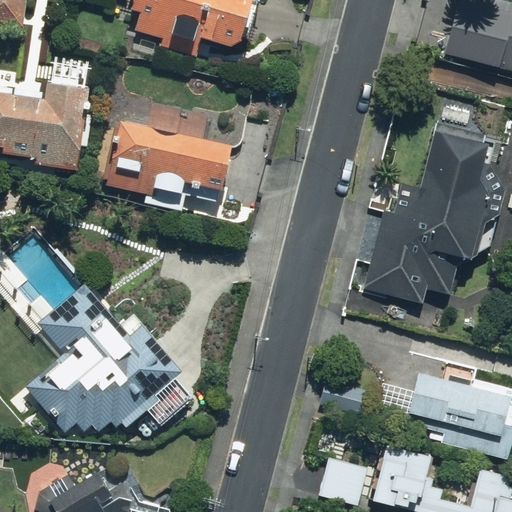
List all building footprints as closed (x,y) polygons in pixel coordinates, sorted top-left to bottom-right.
[(30,0),(0,0),(0,21),(27,25),(30,0)] [(135,0),(128,24),(239,62),(260,0),(135,0)] [(511,2),(503,0),(463,0),(449,52),(511,68),(511,2)] [(0,92),(0,147),(84,157),(92,86),(51,81),(49,98),(0,92)] [(220,133),(118,116),(108,182),(209,199),(220,133)] [(486,161),(485,140),(436,128),(423,184),(409,181),(402,210),(384,205),(365,284),(427,300),(430,289),(454,295),(463,259),(479,254),(489,217),(501,208),(506,185),(486,161)] [(192,398),(175,374),(183,368),(148,323),(126,339),(86,286),(40,322),(68,353),(26,384),(77,452),(121,419),(127,427),(151,409),(160,422),(192,398)] [(432,438),(508,454),(511,437),(511,388),(422,369),(412,414),(436,419),(432,438)] [(331,377),(324,401),(358,411),(365,387),(331,377)] [(511,511),(511,469),(479,463),(471,502),(441,496),(443,486),(431,483),(437,455),(384,444),(374,499),(434,511),(511,511)] [(332,457),(321,492),(363,504),(373,469),(332,457)] [(300,466),(295,495),(315,499),(320,470),(300,466)] [(42,480),(37,511),(39,511),(170,511),(172,504),(138,497),(141,478),(87,468),(85,478),(59,473),(57,483),(42,480)] [(323,511),(292,503),(289,511),(323,511)]
